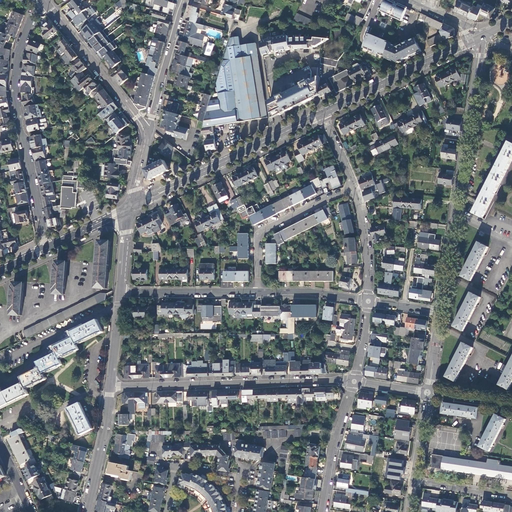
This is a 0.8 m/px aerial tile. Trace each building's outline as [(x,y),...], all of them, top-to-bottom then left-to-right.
[(69,14),(74,20),(82,13),(88,9),(86,6),(85,6),(84,6),(82,3),(84,0),(74,0),(68,5),(72,11),(69,14)] [(170,14),(173,3),(167,1),(163,0),(162,3),(166,4),(164,12),(170,14)] [(297,13),(300,6),(286,0),(277,20),(286,18),(293,21),(297,13)] [(327,14),(332,3),(327,0),(325,0),(319,14),(327,14)] [(387,0),(385,0),(381,10),(390,14),(389,16),(390,16),(391,12),(394,13),(392,17),(393,17),(394,16),(402,20),(406,11),(407,9),(387,0)] [(468,16),(472,7),(459,0),(454,10),(468,16)] [(230,18),(235,19),(236,19),(237,16),(234,16),(236,10),(234,10),(235,8),(233,8),(233,5),(233,4),(226,2),(223,16),(230,18)] [(483,21),(491,18),(495,8),(484,3),(481,9),(479,13),(486,16),(483,21)] [(481,9),(473,5),(472,7),(468,16),(476,20),(479,13),(481,9)] [(189,6),(185,20),(197,24),(200,14),(197,13),(198,9),(189,6)] [(267,18),(270,9),(251,6),(248,15),(267,18)] [(24,16),(14,11),(9,24),(20,28),(24,16)] [(151,11),(149,16),(159,18),(166,20),(167,15),(151,11)] [(88,21),(82,13),(74,20),(80,27),(83,25),(86,22),(88,21)] [(311,20),(297,13),(293,21),(308,26),(311,20)] [(443,24),(421,14),(419,19),(418,21),(417,28),(417,29),(418,31),(424,34),(424,23),(440,31),(442,26),(443,24)] [(360,26),(364,20),(356,16),(356,18),(353,24),(360,26)] [(171,22),(166,20),(159,18),(158,20),(160,20),(159,25),(156,33),(158,33),(167,36),(171,22)] [(226,32),(230,34),(235,19),(230,18),(226,32)] [(205,26),(197,24),(185,20),(181,35),(183,35),(182,39),(191,42),(190,44),(202,47),(205,36),(196,33),(198,28),(203,29),(205,26)] [(58,31),(50,21),(42,27),(44,30),(45,32),(43,33),(48,39),(58,31)] [(5,22),(1,32),(9,35),(16,38),(20,28),(9,24),(5,22)] [(100,33),(94,26),(96,24),(94,22),(84,30),(82,31),(88,39),(90,41),(98,34),(100,33)] [(455,29),(445,25),(441,33),(442,34),(445,40),(455,35),(455,29)] [(9,35),(1,32),(0,31),(0,44),(1,44),(5,46),(7,41),(9,42),(11,38),(8,37),(9,35)] [(162,53),(167,36),(158,33),(156,39),(155,39),(152,50),(162,53)] [(427,41),(430,47),(445,40),(442,34),(427,41)] [(379,37),(378,38),(369,35),(364,47),(369,50),(369,51),(373,53),(374,51),(376,52),(375,53),(380,55),(380,54),(385,56),(391,44),(391,43),(390,43),(382,40),(383,38),(379,37)] [(261,42),(263,56),(266,55),(268,55),(271,54),(272,53),(272,54),(275,53),(275,52),(290,50),(294,50),(294,49),(309,49),(313,49),(313,46),(317,46),(323,43),(324,39),(314,38),(309,38),(294,38),(288,39),(288,36),(281,37),(280,37),(279,38),(273,39),(267,40),(263,42),(261,42)] [(71,48),(63,37),(57,42),(59,45),(60,44),(63,48),(58,51),(62,56),(64,54),(71,48)] [(203,128),(213,126),(267,118),(256,44),(241,46),(239,37),(231,39),(216,84),(219,100),(210,101),(203,128)] [(398,47),(391,44),(385,56),(385,57),(398,63),(422,51),(416,38),(402,45),(403,46),(400,47),(399,49),(397,48),(398,47)] [(42,44),(31,40),(27,50),(38,54),(40,49),(41,50),(42,48),(40,48),(42,44)] [(105,58),(113,51),(105,41),(96,47),(105,58)] [(188,44),(179,41),(175,54),(178,54),(189,57),(194,59),(208,63),(209,59),(189,54),(189,53),(185,52),(187,47),(188,48),(189,46),(189,45),(188,44)] [(211,56),(213,43),(207,42),(204,55),(211,56)] [(4,49),(5,46),(1,44),(0,47),(0,58),(9,61),(11,50),(4,49)] [(78,57),(71,48),(64,54),(65,55),(63,57),(62,58),(68,65),(78,57)] [(148,75),(156,77),(158,69),(155,68),(157,63),(159,64),(162,53),(152,50),(149,50),(147,56),(150,57),(147,66),(150,67),(148,75)] [(122,62),(113,51),(105,58),(113,69),(122,62)] [(25,57),(24,63),(37,64),(37,60),(39,56),(34,55),(29,54),(28,58),(25,57)] [(186,67),(189,57),(178,54),(175,63),(186,67)] [(338,61),(321,57),(321,64),(336,67),(338,61)] [(9,61),(0,58),(0,73),(8,74),(9,61)] [(87,68),(81,60),(70,68),(73,71),(69,74),(69,76),(71,76),(73,80),(82,72),(87,68)] [(184,75),(186,67),(175,63),(173,72),(177,73),(184,75)] [(25,70),(24,70),(23,76),(33,77),(34,77),(35,66),(25,66),(25,70)] [(348,72),(353,82),(370,74),(366,68),(363,69),(361,66),(360,66),(353,70),(348,72)] [(186,67),(184,75),(191,77),(192,78),(193,74),(189,73),(191,68),(186,67)] [(456,68),(446,73),(450,83),(461,78),(456,68)] [(121,69),(112,76),(116,80),(117,80),(122,85),(129,79),(121,69)] [(341,91),(355,84),(353,82),(348,72),(347,70),(334,76),(341,91)] [(72,81),(80,92),(84,89),(86,87),(94,81),(90,76),(86,80),(84,77),(85,76),(82,72),(73,80),(72,81)] [(7,92),(8,74),(0,73),(0,97),(7,97),(7,92)] [(148,75),(143,73),(134,103),(140,110),(146,109),(156,77),(148,75)] [(191,77),(184,75),(177,73),(176,78),(177,78),(175,86),(187,89),(188,86),(187,84),(188,82),(189,81),(191,77)] [(450,83),(446,73),(435,78),(440,88),(450,83)] [(32,87),(33,77),(23,76),(21,93),(34,94),(35,88),(32,87)] [(329,79),(336,93),(341,91),(334,76),(329,79)] [(319,81),(314,80),(309,83),(308,82),(303,85),(283,95),(283,94),(278,97),(278,98),(273,100),(270,102),(272,119),(277,117),(320,96),(318,93),(319,82),(319,81)] [(320,81),(319,82),(318,93),(320,96),(320,98),(332,92),(326,80),(320,83),(320,81)] [(98,85),(94,81),(86,87),(87,89),(91,94),(92,92),(97,88),(96,87),(98,85)] [(415,88),(421,101),(430,96),(424,84),(415,88)] [(104,90),(101,85),(97,88),(92,92),(96,97),(104,90)] [(105,90),(104,90),(96,97),(99,102),(100,101),(102,105),(102,106),(112,99),(105,90)] [(26,100),(23,100),(24,105),(33,104),(33,103),(32,94),(26,96),(26,100)] [(202,106),(208,107),(211,96),(205,94),(202,103),(202,106)] [(9,108),(7,99),(0,100),(0,108),(0,110),(9,108)] [(112,99),(102,106),(105,110),(114,103),(115,103),(112,99)] [(169,101),(167,111),(176,114),(179,104),(169,101)] [(98,115),(104,120),(105,119),(109,124),(118,117),(115,112),(119,108),(114,103),(105,110),(98,115)] [(26,114),(27,120),(38,117),(38,118),(42,117),(40,110),(39,110),(38,105),(33,106),(26,108),(27,114),(26,114)] [(372,109),(378,122),(386,118),(380,105),(372,109)] [(441,105),(437,107),(441,115),(446,113),(441,105)] [(202,106),(198,121),(204,122),(208,107),(202,106)] [(463,116),(464,109),(457,107),(456,115),(463,116)] [(9,108),(0,110),(2,119),(8,118),(7,113),(10,113),(9,108)] [(178,126),(181,115),(176,114),(167,111),(167,112),(162,128),(168,130),(168,132),(170,136),(187,140),(189,129),(178,126)] [(419,112),(408,118),(413,127),(423,122),(419,112)] [(360,115),(350,120),(354,130),(365,125),(360,115)] [(461,131),(463,116),(456,115),(455,120),(448,119),(447,129),(461,131)] [(30,132),(45,129),(44,125),(47,124),(45,116),(42,117),(38,118),(33,119),(34,120),(27,121),(30,132)] [(76,129),(70,116),(68,118),(74,130),(76,129)] [(127,127),(118,117),(109,124),(118,134),(127,127)] [(413,127),(408,118),(397,123),(394,125),(396,130),(396,131),(397,130),(401,139),(404,138),(402,133),(413,127)] [(354,130),(350,120),(339,125),(344,135),(354,130)] [(201,136),(214,134),(213,126),(203,128),(201,136)] [(70,141),(82,142),(75,133),(66,141),(70,141)] [(373,142),(379,139),(376,133),(370,136),(373,142)] [(41,135),(31,138),(33,149),(44,147),(48,146),(47,144),(43,144),(42,141),(41,135)] [(118,150),(132,151),(132,144),(130,144),(130,136),(119,135),(118,150)] [(318,135),(308,140),(313,150),(323,145),(318,135)] [(379,153),(379,154),(399,144),(394,136),(369,148),(371,151),(376,149),(379,153)] [(11,139),(0,141),(0,145),(0,147),(2,153),(14,151),(11,139)] [(207,151),(216,149),(215,140),(205,141),(207,151)] [(313,150),(308,140),(297,145),(300,151),(294,154),(299,163),(305,160),(303,155),(313,150)] [(166,158),(174,148),(165,141),(157,150),(166,158)] [(472,213),(482,217),(511,158),(511,143),(509,142),(472,213)] [(456,160),(458,146),(444,144),(441,158),(456,160)] [(46,158),(44,147),(33,149),(35,160),(46,158)] [(132,156),(132,151),(118,150),(114,149),(114,159),(116,159),(115,164),(119,165),(127,165),(131,166),(132,161),(128,161),(129,156),(132,156)] [(286,151),(275,156),(280,166),(291,160),(286,151)] [(280,166),(275,156),(265,161),(269,171),(274,169),(276,172),(277,172),(282,170),(280,166)] [(22,169),(20,159),(10,161),(11,167),(10,167),(10,169),(12,169),(12,171),(22,169)] [(48,172),(46,161),(36,163),(38,174),(48,172)] [(169,171),(164,161),(145,170),(150,180),(169,171)] [(115,164),(106,164),(106,165),(105,176),(104,177),(120,179),(121,173),(118,173),(119,165),(115,164)] [(334,178),(338,177),(334,166),(325,169),(328,178),(333,176),(334,178)] [(253,167),(243,172),(248,181),(258,176),(253,167)] [(455,171),(447,170),(445,175),(439,174),(438,183),(452,186),(455,171)] [(25,183),(23,172),(17,173),(18,178),(12,180),(13,185),(16,185),(25,183)] [(49,172),(48,172),(38,174),(41,185),(51,183),(49,172)] [(248,181),(243,172),(232,177),(237,187),(248,181)] [(376,185),(371,172),(361,175),(363,179),(359,181),(362,190),(376,185)] [(73,177),(63,176),(61,206),(61,208),(72,209),(72,208),(76,208),(78,188),(87,189),(88,182),(73,181),(73,177)] [(342,185),(338,177),(334,178),(333,176),(328,178),(333,189),(342,185)] [(273,191),(277,189),(280,187),(277,180),(273,182),(273,180),(269,182),(273,191)] [(219,199),(227,195),(221,182),(213,186),(219,199)] [(17,190),(14,190),(15,196),(17,195),(27,193),(25,183),(16,185),(17,190)] [(52,183),(51,183),(41,185),(43,197),(49,196),(54,195),(52,183)] [(273,191),(269,183),(264,185),(268,193),(273,191)] [(121,185),(110,184),(109,190),(108,193),(108,198),(118,199),(119,193),(117,193),(117,191),(120,191),(121,185)] [(312,185),(301,191),(305,200),(317,194),(312,185)] [(305,200),(301,191),(290,196),(294,205),(305,200)] [(29,203),(27,193),(17,195),(19,205),(29,203)] [(46,209),(53,207),(52,201),(56,200),(55,195),(54,195),(49,196),(49,197),(43,199),(46,209)] [(240,196),(236,198),(240,206),(244,204),(240,196)] [(294,205),(290,196),(281,200),(285,209),(294,205)] [(407,208),(408,198),(405,198),(394,197),(393,207),(407,208)] [(422,200),(408,198),(407,208),(421,209),(422,200)] [(285,209),(281,200),(272,205),(277,214),(285,209)] [(346,216),(350,215),(348,203),(342,205),(342,203),(340,204),(340,205),(339,206),(341,215),(346,214),(346,216)] [(178,204),(169,208),(171,214),(166,216),(167,219),(170,226),(180,221),(182,223),(189,219),(186,213),(183,215),(178,204)] [(257,204),(240,213),(242,218),(249,215),(254,225),(265,219),(261,211),(257,204)] [(277,214),(272,205),(261,211),(265,219),(277,214)] [(61,209),(61,208),(61,206),(53,207),(46,209),(48,219),(54,218),(53,214),(61,212),(61,209)] [(324,210),(315,214),(319,223),(328,219),(327,216),(324,210)] [(15,214),(17,224),(18,225),(27,222),(26,218),(29,218),(27,211),(15,214)] [(205,216),(210,226),(221,221),(216,211),(205,216)] [(205,216),(203,212),(198,214),(200,219),(195,221),(200,231),(210,226),(205,216)] [(158,213),(147,219),(152,229),(163,224),(158,213)] [(319,223),(315,214),(304,220),(308,229),(319,223)] [(353,224),(350,215),(346,216),(346,214),(341,215),(343,223),(341,224),(342,227),(353,224)] [(48,220),(50,228),(59,226),(57,218),(48,220)] [(152,229),(147,219),(137,223),(142,234),(146,231),(148,235),(153,232),(152,229)] [(308,229),(304,220),(292,226),(297,235),(308,229)] [(231,232),(227,224),(222,226),(227,237),(231,232)] [(385,225),(371,228),(373,238),(373,244),(383,242),(382,236),(386,235),(385,225)] [(297,235),(292,226),(280,232),(284,241),(297,235)] [(0,241),(9,240),(7,232),(2,234),(1,231),(0,231),(0,241)] [(238,234),(238,246),(249,246),(249,233),(238,234)] [(201,234),(198,236),(199,238),(202,245),(203,247),(207,247),(202,236),(201,234)] [(436,235),(429,234),(429,236),(428,244),(430,244),(430,249),(439,250),(440,241),(435,240),(436,235)] [(420,235),(418,247),(430,249),(430,244),(428,244),(429,236),(420,235)] [(18,238),(9,240),(0,241),(0,251),(3,251),(6,249),(6,247),(10,246),(10,247),(15,246),(15,245),(16,245),(15,244),(17,244),(17,243),(19,243),(18,238)] [(345,238),(346,252),(347,252),(352,252),(352,254),(357,254),(355,238),(345,238)] [(96,287),(107,288),(107,284),(111,241),(100,241),(96,287)] [(460,276),(470,281),(488,248),(478,242),(460,276)] [(266,243),(266,253),(276,253),(276,243),(266,243)] [(249,246),(238,246),(239,259),(249,259),(249,246)] [(352,252),(347,252),(347,255),(348,264),(357,263),(357,254),(352,254),(352,252)] [(276,253),(266,253),(266,263),(276,263),(276,253)] [(395,265),(395,260),(384,258),(382,267),(392,269),(392,264),(395,265)] [(400,261),(395,260),(395,265),(394,269),(403,271),(405,259),(400,259),(400,261)] [(416,260),(416,263),(414,273),(423,274),(424,269),(427,270),(427,265),(422,264),(422,261),(421,261),(416,260)] [(54,293),(65,294),(67,262),(57,261),(57,265),(56,265),(54,289),(55,289),(54,293)] [(214,264),(201,264),(200,265),(200,268),(201,269),(201,279),(215,279),(214,264)] [(432,266),(427,265),(427,270),(424,269),(423,274),(423,277),(425,278),(429,278),(429,275),(435,276),(436,267),(434,266),(435,265),(434,265),(432,264),(432,265),(432,266)] [(352,267),(345,268),(340,286),(350,288),(352,278),(349,278),(352,267)] [(133,270),(133,279),(147,279),(147,269),(133,270)] [(174,279),(174,269),(160,270),(160,279),(174,279)] [(188,269),(174,269),(174,279),(188,279),(188,269)] [(224,281),(236,281),(236,271),(224,271),(224,281)] [(236,271),(236,281),(249,281),(249,271),(236,271)] [(294,281),(294,271),(279,271),(279,281),(294,281)] [(306,271),(294,271),(294,281),(307,281),(306,271)] [(319,281),(319,271),(306,271),(307,281),(319,281)] [(334,271),(319,271),(319,281),(334,281),(334,271)] [(421,283),(420,289),(415,288),(415,289),(412,288),(410,298),(420,299),(420,294),(423,295),(423,290),(424,287),(425,278),(423,277),(418,277),(417,282),(421,283)] [(432,279),(429,278),(425,278),(424,287),(427,288),(428,282),(432,282),(432,279)] [(11,314),(22,315),(24,283),(14,282),(14,287),(13,287),(12,301),(11,310),(12,310),(11,314)] [(391,290),(391,285),(380,283),(378,293),(388,294),(389,290),(391,290)] [(388,294),(399,296),(400,291),(401,291),(402,289),(400,289),(401,287),(391,285),(391,290),(389,290),(388,294)] [(420,294),(420,299),(431,301),(432,296),(433,296),(434,292),(423,290),(423,295),(420,294)] [(453,326),(463,331),(481,297),(471,292),(453,326)] [(95,296),(99,303),(106,299),(106,293),(101,293),(95,296)] [(27,338),(99,303),(95,296),(24,331),(27,338)] [(241,314),(242,302),(230,302),(230,313),(236,313),(236,317),(241,317),(241,314)] [(254,302),(242,302),(241,314),(253,314),(253,316),(261,316),(261,305),(254,305),(254,302)] [(174,314),(174,303),(162,303),(162,306),(159,306),(159,314),(174,314)] [(186,303),(174,303),(174,314),(186,314),(194,314),(194,305),(186,305),(186,303)] [(281,317),(281,321),(288,321),(288,305),(281,305),(281,306),(269,306),(269,317),(281,317)] [(317,305),(288,305),(288,321),(288,329),(288,334),(294,334),(295,334),(295,317),(317,318),(317,305)] [(202,307),(202,318),(214,317),(214,310),(214,306),(202,307)] [(334,315),(335,308),(325,306),(323,319),(333,321),(334,315)] [(140,318),(146,318),(146,307),(134,307),(135,318),(140,318)] [(386,319),(387,314),(375,313),(374,322),(383,324),(384,319),(386,319)] [(349,330),(354,331),(356,319),(350,319),(350,317),(348,317),(348,315),(342,314),(340,323),(345,324),(345,327),(349,328),(349,330)] [(396,316),(387,314),(386,319),(384,319),(383,324),(395,325),(396,316)] [(418,324),(419,319),(408,317),(406,327),(415,328),(416,324),(418,324)] [(0,408),(0,409),(0,408),(0,407),(26,396),(30,394),(27,388),(43,381),(47,379),(44,373),(49,371),(59,366),(63,364),(60,358),(76,351),(80,349),(77,344),(100,333),(104,331),(98,319),(84,326),(72,332),(74,338),(64,342),(55,347),(58,352),(47,357),(43,360),(38,362),(41,367),(30,373),(22,377),(24,382),(15,387),(4,392),(1,386),(0,385),(0,408)] [(428,321),(419,319),(418,324),(416,324),(415,328),(427,330),(428,321)] [(340,327),(337,326),(336,333),(341,334),(341,331),(344,332),(344,334),(343,336),(341,336),(341,340),(347,341),(347,340),(353,340),(354,331),(349,330),(349,328),(345,327),(340,327)] [(387,333),(382,332),(380,332),(380,335),(372,334),(371,343),(375,344),(375,346),(380,347),(381,341),(386,342),(387,333)] [(420,338),(414,337),(412,349),(424,351),(425,339),(420,338)] [(378,356),(380,347),(375,346),(375,344),(371,343),(369,354),(378,356)] [(446,376),(455,381),(473,347),(463,343),(446,376)] [(412,349),(405,348),(405,349),(406,351),(406,353),(407,356),(408,356),(407,362),(412,363),(419,364),(420,360),(421,360),(422,356),(423,356),(424,351),(412,349)] [(350,351),(341,350),(341,354),(340,360),(338,360),(337,364),(348,365),(350,351)] [(251,363),(251,375),(262,375),(262,364),(264,364),(264,361),(263,351),(260,351),(260,352),(259,352),(259,357),(260,358),(260,359),(255,359),(255,363),(251,363)] [(511,358),(499,384),(508,390),(511,382),(511,358)] [(224,367),(224,376),(234,376),(234,367),(236,367),(236,364),(236,361),(230,361),(230,360),(224,360),(224,361),(224,364),(224,367)] [(311,360),(301,360),(301,361),(302,374),(312,374),(312,365),(312,363),(311,360)] [(224,364),(224,361),(221,361),(221,363),(218,363),(217,362),(214,362),(213,363),(212,363),(212,365),(210,365),(210,376),(224,376),(224,367),(224,364)] [(277,374),(276,361),(266,361),(264,361),(264,364),(264,373),(266,373),(266,375),(277,374)] [(282,361),(276,361),(277,374),(287,374),(287,366),(286,363),(286,362),(285,362),(282,362),(282,361)] [(302,374),(301,361),(294,361),(292,362),(292,366),(291,366),(291,374),(302,374)] [(168,377),(168,367),(164,367),(164,366),(156,366),(156,362),(152,362),(153,372),(156,372),(156,378),(168,377)] [(198,364),(198,362),(193,362),(194,368),(187,368),(188,377),(198,376),(198,368),(198,364)] [(236,367),(237,375),(251,375),(251,363),(236,364),(236,367)] [(325,366),(324,363),(312,363),(312,365),(312,374),(327,373),(325,366)] [(168,364),(168,367),(168,377),(184,377),(184,368),(184,366),(181,366),(181,364),(168,364)] [(203,368),(198,368),(198,376),(208,376),(208,368),(207,368),(207,364),(203,364),(203,368)] [(142,365),(137,365),(137,366),(137,378),(149,378),(149,365),(142,365)] [(125,366),(125,378),(137,378),(137,366),(125,366)] [(378,372),(379,368),(367,366),(366,375),(375,377),(375,372),(378,372)] [(388,369),(379,368),(378,372),(375,372),(375,377),(386,378),(388,369)] [(404,369),(400,368),(398,380),(407,381),(408,377),(410,377),(411,372),(404,371),(404,369)] [(408,377),(407,381),(418,383),(420,374),(411,372),(410,377),(408,377)] [(326,389),(326,388),(316,389),(316,397),(320,397),(320,398),(322,398),(322,397),(327,397),(327,389),(326,389)] [(288,398),(288,389),(273,390),(273,400),(273,401),(279,401),(279,398),(288,398)] [(303,403),(303,389),(288,389),(288,398),(289,403),(303,403)] [(316,397),(316,389),(306,389),(307,397),(307,401),(313,401),(313,397),(316,397)] [(242,399),(241,390),(228,391),(228,399),(242,399)] [(258,397),(258,390),(248,390),(243,390),(243,399),(258,398),(258,397)] [(273,400),(273,390),(258,390),(258,397),(258,398),(270,398),(270,401),(273,401),(273,400)] [(207,411),(213,411),(213,401),(213,391),(198,392),(198,400),(198,406),(207,406),(207,411)] [(228,399),(228,391),(218,391),(218,400),(222,400),(222,404),(228,404),(228,399)] [(154,403),(167,403),(167,392),(157,393),(157,397),(154,397),(154,403)] [(183,402),(183,392),(167,392),(167,403),(183,402)] [(188,400),(198,400),(198,392),(188,392),(188,400)] [(123,404),(135,403),(135,393),(123,393),(123,397),(123,404)] [(145,397),(145,393),(135,393),(135,403),(139,403),(139,409),(146,409),(145,403),(148,403),(148,397),(145,397)] [(371,407),(373,396),(367,395),(367,394),(365,393),(365,394),(362,394),(359,407),(366,409),(366,406),(371,407)] [(402,414),(409,415),(409,412),(414,413),(416,402),(410,401),(410,400),(408,399),(408,401),(404,400),(402,414)] [(477,419),(478,408),(442,402),(441,413),(477,419)] [(80,431),(81,434),(93,429),(87,416),(81,403),(69,408),(70,412),(71,412),(80,430),(80,431)] [(394,409),(387,408),(386,417),(395,418),(395,413),(393,413),(393,412),(394,409)] [(129,426),(128,414),(121,414),(119,414),(119,426),(129,426)] [(479,446),(489,451),(506,419),(496,414),(479,446)] [(354,416),(352,432),(358,433),(358,430),(372,432),(373,428),(371,428),(372,427),(370,427),(370,428),(367,427),(367,426),(364,426),(365,421),(364,421),(365,417),(354,416)] [(410,421),(398,419),(395,439),(410,441),(412,427),(409,427),(410,421)] [(23,433),(21,428),(14,432),(16,436),(9,439),(13,446),(23,441),(20,434),(23,433)] [(117,434),(116,444),(128,446),(129,441),(127,441),(127,436),(117,434)] [(362,452),(365,442),(361,441),(362,438),(348,435),(346,448),(362,452)] [(378,444),(379,436),(378,436),(373,435),(370,435),(369,443),(375,444),(378,444)] [(23,441),(13,446),(15,451),(14,452),(16,455),(17,454),(27,449),(23,441)] [(396,453),(408,455),(409,447),(408,447),(409,446),(406,445),(405,447),(404,446),(404,443),(398,442),(396,453)] [(187,451),(187,443),(183,443),(183,447),(178,447),(178,446),(172,446),(172,455),(178,455),(184,455),(184,451),(187,451)] [(201,456),(201,445),(191,446),(191,443),(187,443),(187,451),(191,451),(191,456),(201,456)] [(263,453),(264,447),(237,443),(237,444),(237,446),(236,446),(235,452),(236,452),(236,455),(237,457),(255,460),(257,461),(261,459),(261,456),(263,457),(263,453)] [(308,455),(319,457),(321,445),(310,443),(308,455)] [(85,461),(88,448),(74,444),(72,450),(77,451),(76,454),(75,459),(85,461)] [(130,450),(130,446),(128,446),(116,444),(114,454),(119,454),(120,454),(120,457),(129,459),(130,456),(131,456),(131,454),(130,454),(130,451),(130,450)] [(220,444),(211,445),(212,455),(217,455),(220,458),(218,470),(229,472),(230,468),(229,468),(230,460),(229,460),(229,456),(227,455),(225,455),(226,453),(221,449),(220,449),(220,447),(220,446),(220,444)] [(212,455),(211,445),(201,445),(201,456),(212,455)] [(172,455),(172,446),(163,446),(163,457),(172,457),(172,455)] [(32,459),(27,449),(17,454),(22,464),(28,461),(31,466),(37,463),(35,458),(32,459)] [(431,467),(442,468),(444,456),(432,454),(431,467)] [(317,468),(319,457),(308,455),(307,455),(305,466),(308,467),(310,467),(317,468)] [(356,470),(358,460),(353,460),(350,459),(351,456),(342,455),(340,467),(352,469),(356,470)] [(488,475),(494,476),(497,477),(511,479),(511,466),(500,465),(500,461),(488,459),(487,463),(444,456),(442,468),(488,475)] [(82,472),(85,461),(75,459),(73,458),(72,463),(74,463),(74,464),(74,465),(73,465),(72,469),(75,470),(82,472)] [(271,490),(275,464),(275,462),(266,461),(265,463),(263,462),(259,465),(261,467),(258,486),(264,487),(264,489),(271,490)] [(121,478),(131,480),(133,471),(128,470),(129,466),(111,462),(108,474),(122,477),(121,478)] [(392,473),(404,475),(406,466),(393,464),(392,473)] [(163,469),(163,467),(158,466),(158,468),(157,468),(156,476),(157,476),(167,478),(168,470),(163,469)] [(316,479),(317,468),(310,467),(308,467),(307,477),(316,479)] [(37,491),(48,485),(44,477),(45,476),(44,473),(38,476),(40,479),(33,482),(37,491)] [(77,492),(81,475),(74,473),(72,479),(69,478),(66,489),(77,492)] [(230,511),(232,511),(232,510),(231,508),(229,507),(227,508),(226,506),(229,505),(226,499),(224,500),(218,492),(213,485),(215,483),(210,478),(208,481),(205,479),(206,478),(206,477),(206,476),(206,475),(204,474),(202,474),(201,476),(198,475),(195,474),(194,477),(190,476),(191,475),(188,474),(186,473),(186,475),(183,473),(178,486),(183,488),(192,492),(196,494),(201,497),(204,500),(206,499),(209,502),(206,504),(207,506),(209,511),(230,511)] [(347,488),(349,489),(350,479),(348,479),(348,476),(339,474),(337,487),(347,488)] [(167,485),(168,478),(167,478),(157,476),(155,483),(167,485)] [(307,477),(303,477),(301,488),(314,490),(316,479),(307,477)] [(385,492),(401,494),(403,486),(398,486),(398,483),(392,482),(391,488),(386,487),(385,492)] [(103,484),(99,500),(109,502),(110,497),(112,486),(103,484)] [(52,494),(48,485),(37,491),(41,499),(52,494)] [(166,487),(155,485),(154,492),(164,494),(165,494),(166,487)] [(77,492),(66,489),(59,487),(58,490),(64,492),(65,490),(67,491),(65,499),(74,501),(77,492)] [(312,500),(314,490),(301,488),(300,488),(299,493),(296,493),(295,497),(298,497),(298,498),(312,500)] [(269,491),(258,489),(256,498),(268,500),(269,491)] [(153,492),(151,500),(152,500),(162,502),(164,494),(154,492),(153,492)] [(422,506),(437,508),(438,499),(429,497),(430,494),(424,493),(422,506)] [(345,497),(345,496),(336,494),(334,507),(350,510),(351,504),(346,504),(346,499),(345,499),(345,497)] [(268,500),(256,498),(255,507),(267,508),(268,500)] [(437,508),(436,511),(439,511),(446,511),(448,499),(444,499),(444,500),(438,499),(437,508)] [(448,499),(446,511),(456,511),(458,502),(452,501),(452,500),(448,499)] [(470,500),(463,499),(463,503),(461,511),(476,511),(478,505),(469,504),(470,500)] [(109,502),(99,500),(97,511),(103,511),(110,511),(111,509),(115,510),(116,504),(111,503),(109,502)] [(160,511),(162,502),(152,500),(150,511),(154,511),(160,511)] [(392,505),(392,502),(385,501),(384,507),(387,507),(386,511),(398,511),(400,506),(392,505)] [(492,511),(493,503),(482,501),(481,507),(484,508),(484,510),(485,511),(484,511),(488,511),(492,511)] [(505,504),(493,503),(492,511),(491,511),(503,511),(504,511),(505,505),(505,504)]
